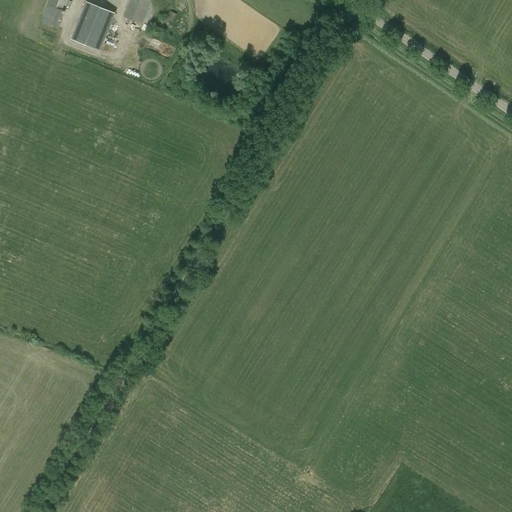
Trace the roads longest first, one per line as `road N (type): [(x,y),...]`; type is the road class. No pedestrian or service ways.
road 1 (track): [(41,511),(357,0)]
road 2 (unclassified): [(511,111),(346,0)]
